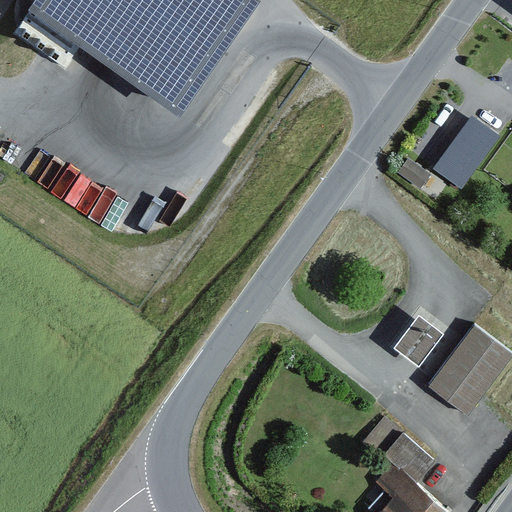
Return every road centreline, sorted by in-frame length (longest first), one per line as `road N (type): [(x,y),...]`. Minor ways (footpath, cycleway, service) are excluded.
road 1 (tertiary): [(168,478),(169,446),(192,391),(471,0)]
road 2 (unknown): [(259,296),(350,363),(366,368),(395,359),(432,303),(436,272),(344,177)]
